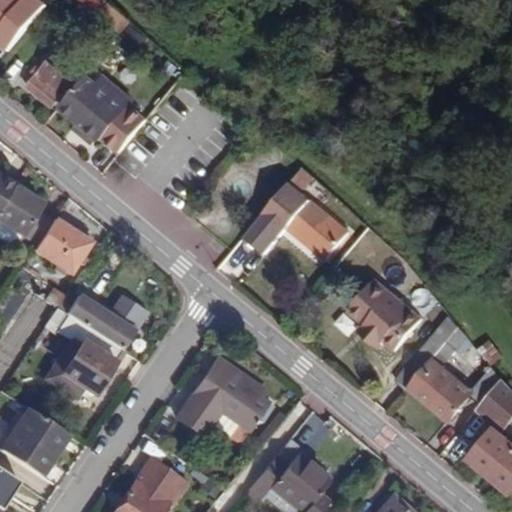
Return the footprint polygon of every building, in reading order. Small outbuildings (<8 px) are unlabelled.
[(46,0),(0,0),(0,36),(17,52),(56,9),(46,0)] [(83,0),(113,24),(123,14),(106,0),(83,0)] [(123,33),(132,22),(123,14),(113,24),(123,33)] [(74,63),(60,51),(29,85),(54,107),(63,96),(61,94),(74,80),(66,72),(74,63)] [(98,83),(88,74),(61,107),(79,123),(97,139),(100,141),(102,139),(119,154),(147,121),(130,106),(127,109),(98,83)] [(130,106),(135,101),(104,75),(98,83),(127,109),(130,106)] [(79,123),(72,129),(92,146),(97,139),(79,123)] [(303,193),(315,178),(303,167),(265,214),(284,229),(287,226),(327,259),(349,232),(303,193)] [(0,206),(15,184),(0,174),(0,206)] [(37,244),(52,220),(40,212),(44,203),(15,184),(0,206),(0,222),(20,236),(23,238),(24,236),(37,244)] [(54,218),(52,220),(37,244),(34,249),(68,272),(72,268),(75,270),(81,263),(77,260),(89,241),(54,218)] [(0,237),(13,246),(20,236),(0,222),(0,237)] [(374,278),(347,309),(363,323),(368,327),(365,331),(379,344),(382,340),(394,350),(421,318),(374,278)] [(44,299),(56,308),(64,296),(52,287),(44,299)] [(64,296),(56,308),(120,350),(122,351),(140,325),(127,316),(122,321),(79,293),(76,296),(68,290),(64,296)] [(90,396),(120,350),(56,308),(43,328),(56,336),(61,329),(81,341),(74,352),(58,375),(78,389),(90,396)] [(408,389),(459,328),(449,315),(395,381),(406,391),(408,389)] [(368,327),(363,323),(357,330),(376,347),(379,344),(365,331),(368,327)] [(471,394),(472,392),(441,366),(456,349),(464,355),(473,345),(459,328),(408,389),(448,421),(471,394)] [(49,370),(58,375),(74,352),(64,346),(49,370)] [(218,359),(214,364),(228,374),(263,397),(267,392),(218,359)] [(214,364),(194,394),(208,403),(228,374),(214,364)] [(472,392),(471,394),(483,404),(502,381),(492,369),(472,392)] [(78,389),(58,375),(49,370),(43,379),(73,398),(78,389)] [(259,418),(270,402),(263,397),(228,374),(208,403),(194,394),(176,420),(201,436),(209,425),(237,444),(256,416),(259,418)] [(511,393),(507,388),(494,401),(510,420),(511,418),(511,393)] [(68,435),(27,408),(0,447),(0,450),(41,477),(68,435)] [(479,439),(466,454),(511,491),(511,443),(496,430),(485,443),(479,439)] [(284,446),(275,458),(286,467),(296,455),(284,446)] [(328,482),(296,455),(286,467),(275,458),(245,494),(257,503),(270,487),(299,511),(320,511),(328,504),(317,495),(328,482)] [(162,511),(163,511),(167,505),(169,506),(185,482),(149,459),(134,482),(113,511),(162,511)] [(27,483),(0,465),(0,504),(9,511),(27,483)] [(403,511),(398,507),(401,504),(392,497),(379,511),(403,511)]
